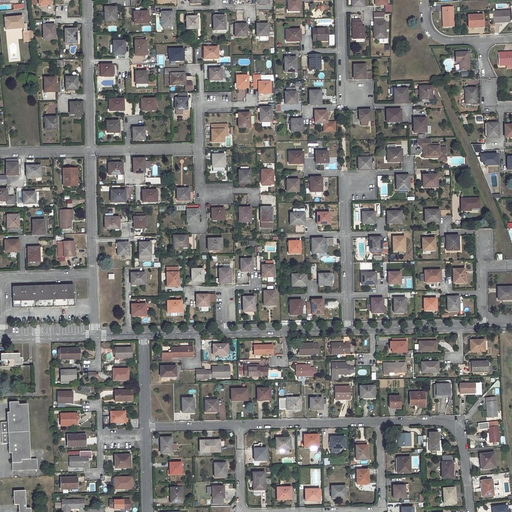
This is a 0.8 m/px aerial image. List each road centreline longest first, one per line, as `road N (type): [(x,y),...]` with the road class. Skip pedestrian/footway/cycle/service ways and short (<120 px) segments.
road 1 (residential): [(379,420),(459,419),(471,511)]
road 2 (residential): [(238,423),(379,420)]
